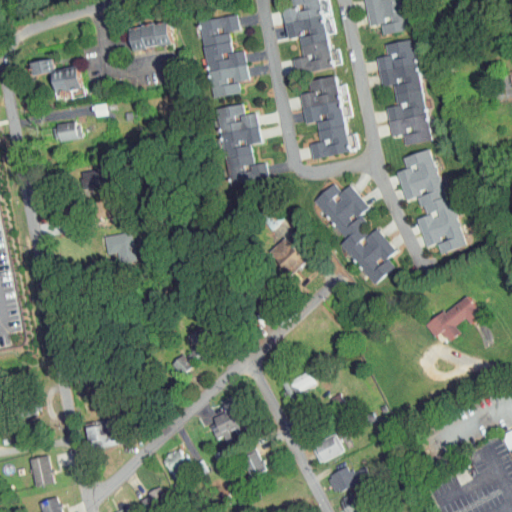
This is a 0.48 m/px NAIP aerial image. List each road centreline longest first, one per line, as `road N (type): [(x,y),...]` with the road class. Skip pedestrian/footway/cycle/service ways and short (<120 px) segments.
road 1 (residential): [(114,0),(0,38),(89,493)]
road 2 (residential): [(89,493),(334,281)]
road 3 (residential): [(384,176),(345,0)]
road 4 (residential): [(253,350),(331,511)]
road 5 (residential): [(263,0),(298,171)]
road 6 (residential): [(98,6),(112,62),(178,60)]
